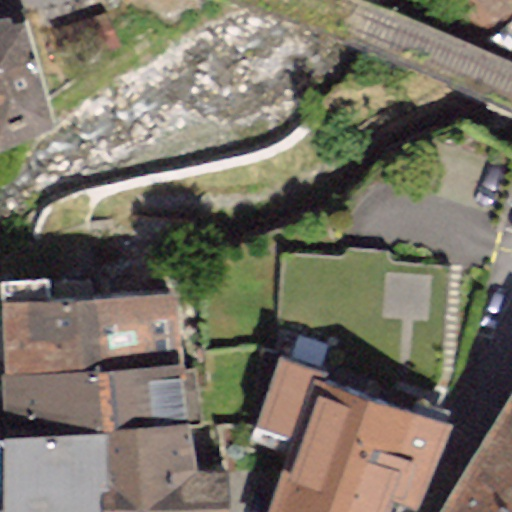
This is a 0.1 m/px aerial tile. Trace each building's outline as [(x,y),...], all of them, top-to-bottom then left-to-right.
[(62,26),(73,58),(120,41),(109,10),(62,26)] [(27,11),(0,16),(0,142),(54,122),(27,11)] [(185,369),(182,297),(95,302),(99,374),(185,369)] [(8,378),(99,374),(95,302),(4,306),(8,378)] [(287,368),(269,423),(306,435),(297,463),(292,479),(288,477),(276,511),(380,511),(385,499),(416,509),(442,430),(423,424),(321,391),(324,380),(287,368)] [(11,440),(107,436),(188,432),(185,369),(99,374),(8,378),(10,430),(11,440)] [(511,511),(511,407),(474,474),(452,511),(511,511)] [(110,486),(102,487),(102,511),(226,511),(225,477),(191,479),(188,432),(107,436),(110,486)] [(110,486),(107,436),(11,440),(14,510),(23,509),(51,508),(50,511),(102,511),(102,487),(110,486)]
